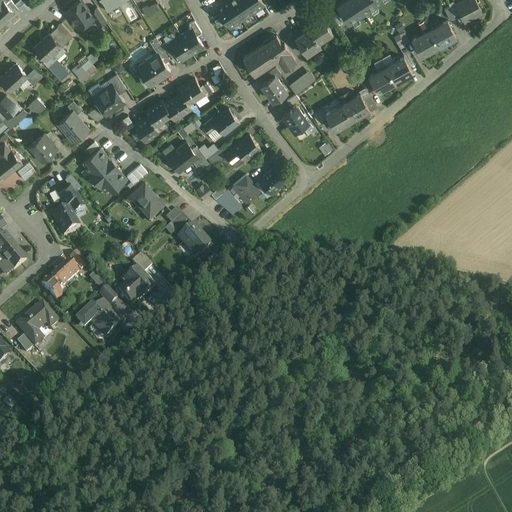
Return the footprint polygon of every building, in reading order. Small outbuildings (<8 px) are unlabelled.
[(3,0),(2,0),(0,0),(0,26),(5,23),(3,21),(14,11),(3,0)] [(101,0),(108,11),(122,3),(120,0),(101,0)] [(261,0),(227,0),(224,2),(223,1),(216,6),(229,26),(230,27),(264,5),(261,0)] [(345,0),(338,5),(349,22),(378,2),(376,0),(345,0)] [(482,12),(475,0),(465,0),(456,5),(460,13),(465,22),(482,12)] [(456,5),(454,1),(449,4),(450,6),(455,16),(460,13),(456,5)] [(83,4),(79,4),(78,2),(67,9),(79,27),(93,18),(94,17),(90,12),(84,3),(83,4)] [(147,4),(142,8),(146,16),(159,9),(155,2),(148,6),(147,4)] [(455,16),(450,6),(445,9),(450,19),(455,16)] [(107,20),(97,7),(90,12),(94,17),(93,18),(99,26),(107,20)] [(322,16),(307,26),(310,29),(296,38),(301,45),(300,46),(301,47),(306,54),(321,45),(318,41),(332,32),(327,25),(328,25),(327,23),(326,24),(322,16)] [(202,32),(194,20),(190,24),(192,28),(197,35),(202,32)] [(447,20),(430,29),(438,45),(456,36),(447,20)] [(396,24),(400,32),(405,29),(401,21),(396,24)] [(73,35),(62,22),(57,26),(69,39),(73,35)] [(69,39),(57,26),(50,32),(62,45),(69,39)] [(197,35),(192,28),(181,35),(193,53),(204,46),(197,35)] [(430,29),(412,39),(421,55),(438,45),(430,29)] [(410,41),(404,31),(399,34),(403,41),(405,44),(410,41)] [(51,33),(34,47),(45,60),(55,51),(62,45),(51,33)] [(193,53),(181,35),(171,41),(182,60),(193,53)] [(276,35),(244,57),(255,74),(278,58),(285,68),(296,60),(285,43),(282,44),(276,35)] [(161,45),(156,37),(150,41),(157,53),(159,53),(165,63),(170,59),(161,45)] [(405,44),(403,41),(398,44),(404,54),(409,51),(405,44)] [(174,53),(166,42),(161,45),(169,56),(174,53)] [(62,45),(55,51),(59,56),(66,50),(62,45)] [(99,58),(93,50),(79,61),(81,64),(75,69),(83,80),(97,69),(92,63),(99,58)] [(157,53),(138,66),(150,84),(171,71),(165,63),(159,53),(157,53)] [(404,57),(387,66),(395,82),(413,72),(404,57)] [(69,73),(56,58),(48,66),(61,80),(69,73)] [(123,60),(114,66),(118,73),(127,67),(123,60)] [(17,63),(0,78),(11,90),(28,75),(17,63)] [(216,81),(223,79),(220,65),(213,66),(216,81)] [(276,66),(268,73),(271,77),(262,84),(273,100),(279,96),(280,97),(287,92),(276,77),(281,73),(276,66)] [(387,66),(369,76),(378,92),(395,82),(387,66)] [(310,67),(291,82),(298,92),(318,77),(310,67)] [(127,89),(117,74),(108,80),(112,85),(112,84),(119,94),(127,89)] [(205,93),(195,78),(178,89),(181,94),(189,104),(205,93)] [(112,85),(94,96),(106,115),(124,102),(119,94),(112,84),(112,85)] [(7,94),(0,100),(0,110),(5,116),(2,119),(7,124),(16,116),(13,111),(20,105),(7,94)] [(181,94),(165,104),(172,115),(175,119),(192,108),(189,104),(181,94)] [(296,94),(287,101),(290,106),(300,99),(296,94)] [(360,94),(343,104),(352,119),(362,114),(369,109),(360,94)] [(46,107),(37,98),(29,105),(38,114),(46,107)] [(162,100),(145,111),(149,116),(155,126),(156,126),(172,115),(165,104),(162,100)] [(83,109),(73,101),(68,105),(73,111),(73,110),(77,114),(83,109)] [(343,104),(326,114),(328,118),(335,129),(352,119),(343,104)] [(98,105),(91,110),(98,119),(105,114),(98,105)] [(308,122),(296,105),(283,114),(295,130),(301,126),(301,127),(308,122)] [(214,120),(213,120),(218,126),(224,134),(239,121),(229,108),(214,120)] [(326,114),(323,109),(318,111),(323,120),(328,118),(326,114)] [(77,114),(73,110),(73,111),(58,123),(74,142),(89,129),(77,114)] [(323,120),(318,111),(313,114),(319,124),(324,121),(323,120)] [(128,114),(115,122),(121,132),(134,124),(128,114)] [(362,114),(352,119),(354,123),(364,117),(362,114)] [(149,116),(143,120),(142,119),(135,124),(145,140),(146,140),(148,140),(153,137),(153,135),(159,131),(156,126),(155,126),(149,116)] [(197,127),(202,125),(199,117),(194,120),(197,127)] [(213,118),(203,126),(209,133),(218,126),(213,120),(214,120),(213,118)] [(191,120),(179,130),(183,135),(195,126),(191,120)] [(308,122),(301,127),(301,126),(295,130),(300,138),(313,128),(308,122)] [(65,143),(50,130),(45,134),(57,148),(57,149),(65,143)] [(45,134),(44,133),(30,146),(42,161),(57,149),(57,148),(45,134)] [(250,134),(235,146),(241,154),(246,160),(261,148),(250,134)] [(329,141),(321,146),(325,153),(333,148),(329,141)] [(187,142),(169,156),(180,170),(192,160),(198,156),(192,149),(187,142)] [(10,151),(5,144),(0,147),(0,151),(3,156),(10,151)] [(206,158),(197,145),(192,149),(198,156),(192,160),(196,166),(206,158)] [(235,146),(226,154),(232,161),(241,154),(235,146)] [(108,156),(101,148),(83,163),(90,172),(89,173),(100,186),(102,185),(109,194),(127,178),(116,166),(117,166),(109,156),(108,156)] [(219,148),(207,157),(211,162),(213,164),(225,155),(219,148)] [(3,156),(0,158),(0,171),(4,177),(21,163),(11,150),(10,151),(3,156)] [(35,169),(28,161),(21,168),(27,176),(35,169)] [(141,163),(128,175),(135,183),(149,172),(141,163)] [(276,166),(259,180),(270,193),(287,179),(276,166)] [(260,190),(246,174),(233,185),(247,201),(260,190)] [(57,191),(67,208),(69,206),(72,212),(83,206),(71,183),(57,191)] [(166,206),(145,183),(129,197),(150,220),(166,206)] [(221,186),(212,193),(216,198),(217,197),(225,191),(221,186)] [(225,191),(217,197),(222,203),(223,202),(227,208),(228,207),(233,213),(241,206),(227,189),(225,191)] [(67,208),(53,215),(53,216),(55,215),(61,227),(65,234),(64,234),(64,235),(80,226),(80,225),(79,226),(72,212),(69,206),(67,208)] [(177,208),(166,217),(172,223),(182,214),(177,208)] [(0,229),(8,224),(1,214),(0,215),(0,229)] [(182,214),(172,223),(177,230),(188,220),(182,214)] [(172,223),(165,229),(171,235),(177,230),(172,223)] [(194,224),(179,237),(195,256),(211,243),(194,224)] [(0,251),(13,241),(6,233),(0,237),(0,251)] [(13,241),(0,251),(0,253),(14,270),(27,259),(13,241)] [(88,263),(77,251),(71,256),(82,269),(88,263)] [(152,264),(142,253),(133,261),(138,266),(144,272),(152,264)] [(68,259),(51,274),(54,277),(62,286),(63,286),(64,284),(65,284),(68,281),(79,271),(68,259)] [(138,266),(129,275),(132,278),(119,289),(133,303),(139,297),(140,299),(155,285),(144,273),(144,272),(138,266)] [(62,286),(54,277),(51,280),(48,277),(42,283),(47,289),(52,294),(57,300),(67,291),(63,286),(62,286)] [(117,296),(108,286),(101,293),(110,304),(117,296)] [(122,319),(103,300),(87,315),(106,334),(122,319)] [(58,320),(43,302),(18,324),(26,334),(35,344),(36,345),(39,342),(44,338),(42,335),(41,335),(37,330),(47,322),(51,327),(58,320)] [(35,344),(26,334),(18,340),(27,350),(35,344)] [(5,346),(4,346),(0,340),(0,361),(10,353),(8,350),(8,349),(6,346),(5,346)] [(11,395),(4,401),(11,408),(18,402),(11,395)]
